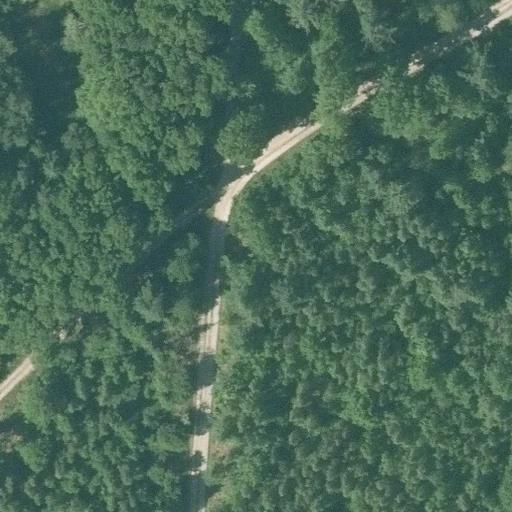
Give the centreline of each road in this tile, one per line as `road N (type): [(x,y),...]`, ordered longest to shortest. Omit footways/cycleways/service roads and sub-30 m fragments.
road 1 (track): [(222,185),(508,0)]
road 2 (track): [(188,511),(210,224),(222,185)]
road 3 (track): [(0,391),(120,271),(222,185)]
road 4 (track): [(166,231),(55,73),(0,105)]
road 5 (track): [(222,185),(234,0)]
